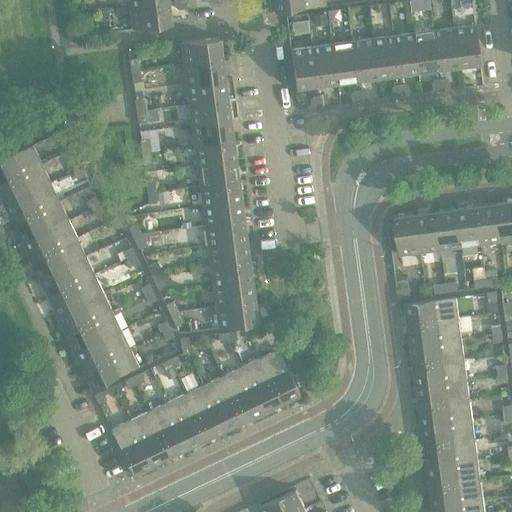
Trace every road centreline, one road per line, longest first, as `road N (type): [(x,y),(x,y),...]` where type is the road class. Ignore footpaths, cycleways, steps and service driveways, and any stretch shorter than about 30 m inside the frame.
road 1 (residential): [(359,225),(291,228),(265,61),(230,0)]
road 2 (tertiary): [(329,425),(359,405),(374,372),(359,225)]
road 3 (tertiary): [(359,225),(364,187),(377,169),(411,152),(511,138)]
road 4 (tertiary): [(150,511),(329,425)]
road 5 (residential): [(62,381),(116,511)]
